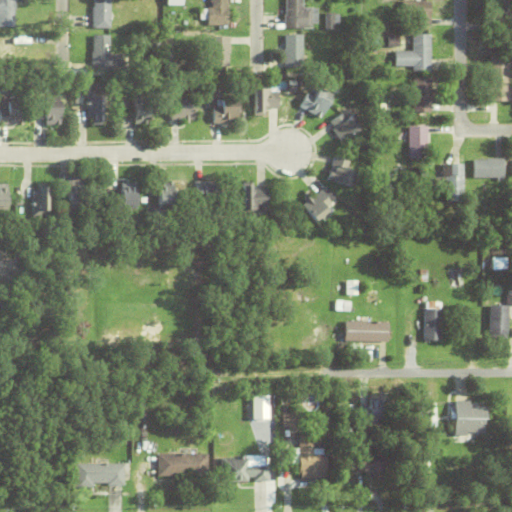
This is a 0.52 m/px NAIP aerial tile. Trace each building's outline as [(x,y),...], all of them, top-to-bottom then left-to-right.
[(13,12),(13,29),(0,29),(0,0),(14,0),(14,12),(13,12)] [(108,30),(90,30),(91,9),(92,9),(92,0),(108,0),(108,15),(112,15),(112,21),(108,21),(108,30)] [(199,10),(205,10),(205,9),(208,9),(208,0),(226,0),(226,28),(205,28),(205,20),(199,20),(199,10)] [(310,30),(283,30),(283,16),(284,16),(284,0),(301,0),(301,10),(316,10),(316,25),(310,25),(310,30)] [(489,14),(490,14),(490,0),(507,0),(508,28),(489,28),(489,14)] [(415,28),(415,20),(400,20),(400,3),(429,2),(429,27),(415,28)] [(332,26),(332,31),(323,31),(323,15),(332,15),(332,16),(338,16),(338,26),(332,26)] [(410,74),(410,69),(392,68),(393,52),(410,53),(410,35),(429,36),(428,74),(410,74)] [(282,51),(283,51),(283,36),(301,36),(302,70),(282,70),(282,51)] [(122,56),(122,73),(90,73),(90,53),(91,53),(91,37),(108,37),(108,57),(122,56)] [(0,70),(0,38),(15,38),(14,71),(0,70)] [(207,52),(198,51),(198,43),(207,43),(207,38),(228,38),(228,69),(209,69),(209,51),(207,51),(207,52)] [(386,38),(397,38),(397,49),(386,49),(386,38)] [(511,88),(511,105),(498,105),(498,116),(487,116),(487,102),(480,102),(480,69),(488,69),(488,58),(507,58),(507,88),(511,88)] [(191,76),(181,76),(181,70),(179,70),(179,65),(198,66),(197,76),(191,76)] [(432,91),(432,106),(429,106),(429,114),(411,115),(411,81),(429,80),(429,91),(432,91)] [(104,85),(113,85),(114,93),(104,93),(104,85)] [(297,108),(305,95),(312,99),(318,89),(332,97),(318,121),(297,108)] [(262,111),(262,118),(252,118),(253,90),(268,90),(268,94),(276,94),(276,111),(262,111)] [(91,126),(91,119),(85,119),(85,95),(96,95),(96,100),(101,100),(101,126),(91,126)] [(132,95),(147,95),(147,126),(132,126),(132,95)] [(235,103),(236,125),(211,126),(211,109),(214,109),(214,102),(220,101),(220,103),(235,103)] [(170,106),(176,106),(176,102),(192,102),(192,122),(187,122),(187,126),(181,126),(181,122),(170,122),(170,106)] [(32,105),(41,104),(41,121),(32,121),(32,105)] [(0,127),(0,111),(5,111),(5,105),(21,105),(21,127),(0,127)] [(44,105),(58,105),(58,126),(44,126),(44,105)] [(377,113),(377,105),(389,105),(389,114),(377,113)] [(359,131),(340,145),(330,132),(333,130),(328,123),(341,114),(346,120),(353,115),(358,123),(355,126),(359,131)] [(428,131),(428,134),(426,134),(426,161),(406,161),(406,146),(398,146),(398,136),(406,136),(406,129),(426,128),(426,131),(428,131)] [(325,182),(332,158),(348,163),(346,171),(356,174),(351,190),(325,182)] [(471,180),(471,162),(485,162),(485,161),(502,161),(502,180),(471,180)] [(443,204),(443,190),(434,191),(434,179),(440,179),(440,166),(462,166),(462,204),(443,204)] [(66,179),(81,179),(81,217),(67,217),(66,179)] [(202,206),(202,204),(195,204),(195,187),(201,187),(201,184),(218,184),(218,206),(202,206)] [(244,213),(241,213),(241,184),(251,184),(251,191),(265,191),(265,209),(256,209),(256,214),(244,214),(244,213)] [(120,211),(120,185),(135,185),(134,211),(120,211)] [(157,211),(157,185),(172,185),(172,211),(157,211)] [(30,193),(36,193),(36,186),(46,186),(46,215),(40,215),(40,218),(31,218),(30,193)] [(329,217),(321,223),(319,220),(313,225),(300,208),(304,205),(302,202),(308,198),(310,200),(320,192),(320,193),(325,189),(334,200),(329,204),(330,206),(323,211),(329,217)] [(92,229),(97,229),(96,223),(102,223),(102,244),(92,244),(92,229)] [(417,294),(418,271),(426,271),(425,295),(417,294)] [(344,283),(356,283),(356,297),(344,297),(344,283)] [(440,312),(439,344),(421,344),(422,311),(423,311),(423,304),(439,304),(439,312),(440,312)] [(505,337),(505,341),(489,340),(489,336),(487,336),(488,308),(507,308),(506,337),(505,337)] [(342,344),(343,323),(386,325),(386,345),(342,344)] [(375,424),(375,427),(358,427),(358,411),(367,411),(367,401),(387,401),(387,424),(375,424)] [(483,423),(483,436),(465,435),(465,439),(452,439),(453,403),(468,403),(468,407),(470,407),(470,409),(472,409),(472,411),(475,411),(475,409),(484,409),(484,423),(483,423)] [(424,406),(434,406),(434,429),(424,429),(424,406)] [(287,433),(287,429),(281,429),(281,414),(299,414),(299,433),(287,433)] [(342,430),(350,430),(350,440),(343,440),(342,430)] [(324,458),(324,476),(323,476),(323,481),(297,481),(297,438),(311,438),(311,458),(324,458)] [(354,457),(358,457),(358,445),(367,445),(367,457),(382,457),(382,479),(361,479),(361,475),(353,475),(354,457)] [(381,446),(393,446),(393,455),(381,455),(381,446)] [(186,482),(186,479),(155,479),(156,456),(206,457),(206,482),(186,482)] [(267,466),(267,484),(252,484),(251,480),(246,480),(246,484),(220,485),(220,481),(219,481),(219,461),(248,461),(248,466),(267,466)] [(105,487),(105,486),(91,486),(91,490),(74,490),(74,466),(123,466),(123,465),(129,465),(129,479),(123,479),(123,487),(105,487)]
